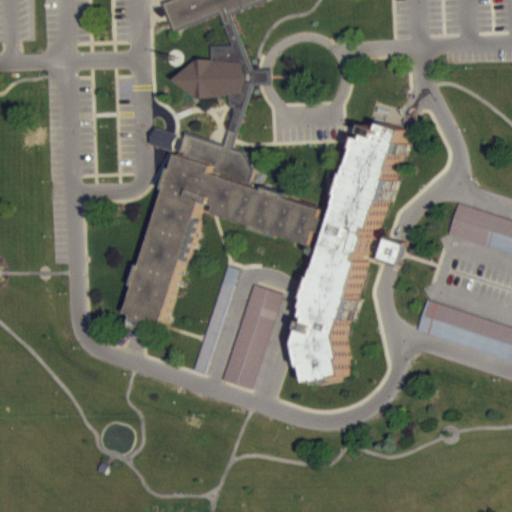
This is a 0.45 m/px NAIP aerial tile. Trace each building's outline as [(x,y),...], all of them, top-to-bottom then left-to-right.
[(511,0),(176,0),(164,5),(176,35),(222,17),(227,29),(233,46),(213,48),(213,61),(196,62),(181,81),(201,101),(210,101),(233,98),(233,107),(239,107),(239,115),(233,132),(228,149),(189,137),(178,171),(175,170),(168,190),(171,191),(146,268),(143,267),(137,287),(140,288),(131,314),(137,316),(133,329),(157,337),(161,325),(166,327),(188,261),(190,262),(203,223),(200,222),(206,203),(221,208),(218,215),(257,228),(256,231),(276,238),(277,235),(316,247),(321,233),(335,238),(321,280),(318,279),(311,299),(315,301),(312,309),(314,310),(303,345),(308,369),(312,369),(314,385),(324,383),(325,387),(342,383),(342,380),(352,378),(349,362),(351,361),(347,339),(352,323),(355,323),(362,302),(359,301),(370,265),(365,262),(367,257),(372,254),(382,256),(380,263),(400,269),(408,245),(388,238),(386,243),(377,241),(375,235),(376,230),(380,231),(389,202),(394,204),(401,183),(397,181),(405,156),(408,157),(412,147),(408,146),(412,132),(391,125),(389,132),(374,127),(371,135),(375,137),(373,141),(367,139),(363,148),(364,150),(356,176),(353,175),(346,196),(350,198),(346,205),(339,224),(325,219),(328,212),(289,199),(289,196),(269,190),(268,193),(250,186),(255,172),(246,155),(234,151),(239,135),(242,135),(257,87),(267,87),(275,87),(274,71),(266,71),(256,71),(238,24),(234,16),(274,0),(511,0)] [(461,205),(511,221),(511,255),(451,236),(461,205)] [(198,382),(211,386),(239,279),(226,275),(198,382)] [(226,392),(255,400),(282,303),(253,294),(226,392)] [(430,301),(511,329),(511,363),(419,332),(430,301)]
